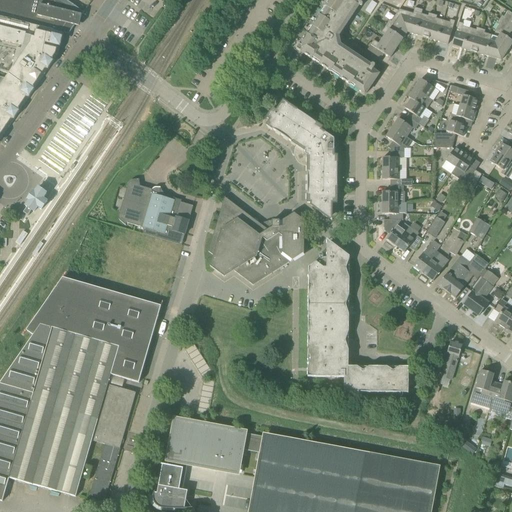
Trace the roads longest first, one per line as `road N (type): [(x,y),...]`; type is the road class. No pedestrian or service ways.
road 1 (residential): [(121,511),(231,142),(205,120)]
road 2 (residential): [(511,363),(363,253),(361,123)]
road 3 (residential): [(361,123),(419,63),(488,85)]
road 4 (residential): [(1,163),(85,42)]
road 5 (residential): [(205,120),(85,42)]
road 6 (residential): [(504,82),(510,109),(490,142),(480,131),(488,85)]
